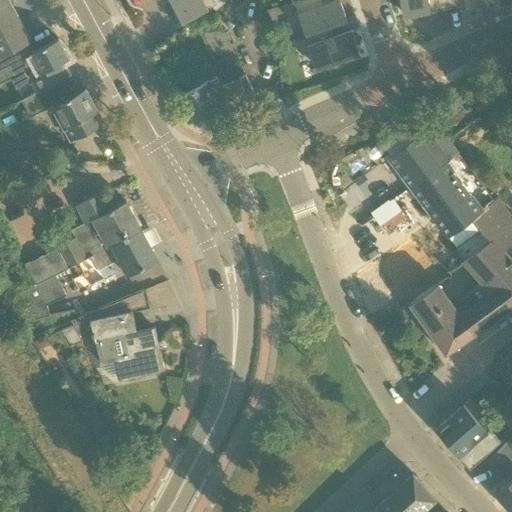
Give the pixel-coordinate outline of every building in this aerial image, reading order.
[(0,29),(19,19),(9,0),(2,0),(0,1),(0,29)] [(174,0),(172,1),(183,22),(216,5),(213,0),(174,0)] [(295,0),(294,1),(305,34),(330,25),(330,26),(347,20),(339,0),(333,0),(322,4),(320,0),(295,0)] [(401,0),(403,14),(414,12),(414,14),(448,9),(446,0),(401,0)] [(446,0),(448,9),(481,3),(481,1),(488,0),(446,0)] [(19,19),(0,29),(0,55),(30,40),(19,19)] [(206,28),(211,60),(232,57),(227,25),(206,28)] [(330,25),(305,34),(317,68),(345,58),(347,62),(360,58),(351,31),(334,37),(330,26),(330,25)] [(32,81),(39,92),(39,93),(50,88),(49,87),(68,77),(61,63),(69,59),(58,39),(7,66),(0,69),(0,84),(10,79),(16,91),(30,83),(30,82),(32,81)] [(186,90),(198,115),(231,99),(219,74),(186,90)] [(32,117),(53,106),(72,141),(104,124),(84,88),(58,102),(50,88),(39,93),(39,92),(23,101),(32,117)] [(469,218),(486,206),(493,201),(435,123),(389,158),(446,235),(439,240),(440,242),(471,220),(469,218)] [(67,269),(142,230),(126,201),(112,209),(103,191),(76,205),(86,223),(71,230),(75,238),(25,264),(36,286),(56,276),(55,274),(67,268),(67,269)] [(490,242),(472,254),(462,261),(480,283),(466,294),(475,305),(473,306),(466,311),(459,302),(453,307),(459,316),(460,315),(474,335),(511,309),(511,307),(511,260),(504,251),(511,246),(511,220),(497,199),(487,208),(486,206),(469,218),(471,220),(490,242)] [(127,276),(158,260),(142,230),(67,269),(77,290),(115,272),(111,264),(118,260),(127,276)] [(411,243),(383,263),(411,303),(438,284),(439,283),(411,243)] [(56,276),(36,286),(37,287),(21,295),(30,314),(34,320),(49,317),(47,305),(66,295),(56,276)] [(474,335),(460,315),(459,316),(453,307),(438,284),(411,303),(409,304),(445,355),(474,335)] [(100,365),(115,361),(120,380),(165,370),(155,327),(137,331),(132,311),(90,321),(100,365)] [(71,347),(83,341),(71,319),(59,326),(71,347)] [(486,411),(470,399),(435,430),(453,450),(482,425),(477,420),(486,411)] [(469,468),(500,441),(489,428),(486,430),(482,425),(453,450),(458,456),(459,456),(469,468)] [(488,461),(506,479),(511,472),(511,441),(509,439),(488,461)] [(395,490),(415,511),(426,511),(424,510),(435,500),(413,473),(395,490)] [(511,478),(495,494),(509,510),(511,507),(511,478)] [(376,507),(381,511),(415,511),(395,490),(376,507)]
